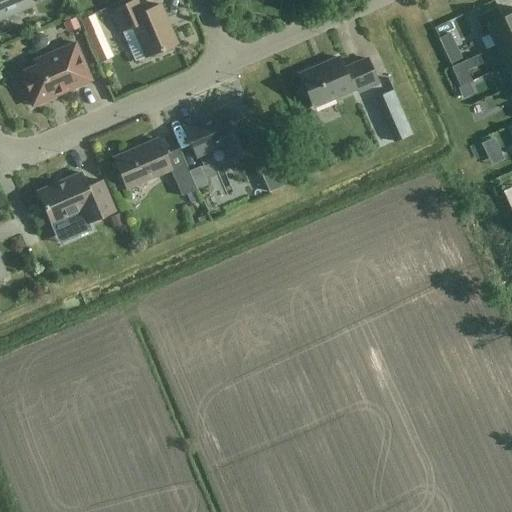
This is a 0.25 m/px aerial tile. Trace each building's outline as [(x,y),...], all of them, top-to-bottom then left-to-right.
[(0,0),(0,19),(31,6),(28,0),(0,0)] [(145,57),(176,44),(159,5),(141,13),(135,0),(134,0),(110,11),(119,32),(131,27),(145,57)] [(498,7),(476,17),(482,29),(485,36),(490,34),(496,47),(511,39),(511,14),(503,19),(498,7)] [(112,56),(94,14),(80,20),(98,62),(112,56)] [(511,39),(496,47),(505,67),(511,63),(511,39)] [(31,106),(91,81),(74,43),(33,61),(35,66),(17,73),(21,82),(19,83),(23,93),(25,93),(31,106)] [(339,45),(342,61),(352,59),(349,43),(339,45)] [(451,64),(463,58),(458,48),(446,53),(451,64)] [(453,67),(462,86),(473,81),(469,73),(483,67),(478,55),(453,67)] [(358,92),(377,84),(366,59),(342,69),(337,57),(298,74),(313,108),(356,89),(358,92)] [(474,92),(470,84),(460,89),(463,97),(474,92)] [(365,117),(390,107),(381,86),(357,96),(365,117)] [(227,161),(257,148),(244,118),(233,123),(228,121),(223,110),(182,128),(195,157),(221,146),(227,161)] [(487,154),(500,149),(495,138),(482,144),(487,154)] [(126,188),(169,170),(156,140),(113,158),(126,188)] [(196,190),(194,186),(186,167),(171,174),(181,196),(196,190)] [(86,223),(114,211),(100,181),(86,187),(80,173),(36,192),(51,224),(81,211),(86,223)]
